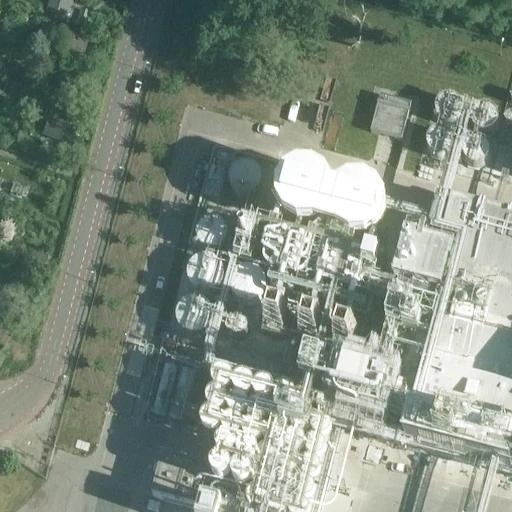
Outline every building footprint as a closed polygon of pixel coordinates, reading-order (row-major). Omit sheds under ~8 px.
[(64,0),(52,0),(48,16),(61,19),(60,22),(70,25),(75,8),(63,5),(64,0)] [(18,81),(0,81),(0,108),(19,108),(18,81)] [(511,141),(511,137),(511,95),(501,138),(511,141)] [(403,142),(412,105),(381,97),(371,134),(403,142)] [(464,117),(464,115),(464,114),(464,112),(463,109),(462,108),(460,106),(458,104),(456,103),(453,102),(450,102),(448,102),(445,103),(443,104),(441,106),(439,108),(438,111),(438,112),(437,114),(437,115),(437,117),(438,118),(438,120),(439,121),(440,123),(442,125),(443,126),(444,126),(445,127),(447,128),(448,128),(451,128),(454,128),(456,127),(458,126),(460,124),(462,122),(462,121),(463,120),(463,119),(464,117)] [(496,120),(496,119),(495,117),(494,115),(492,114),(490,112),(488,111),(486,110),(483,110),(480,111),(478,111),(476,112),(474,114),(473,115),(472,118),(471,120),(470,122),(470,124),(470,125),(471,127),(471,128),(472,129),(473,131),(474,132),(476,134),(478,136),(481,136),(483,137),(486,137),(489,136),(491,134),(493,133),(494,132),(495,130),(496,127),(497,126),(497,124),(497,122),(496,120)] [(68,130),(48,125),(44,142),(64,146),(68,130)] [(454,153),(455,151),(455,150),(455,148),(455,147),(455,145),(455,144),(454,142),(453,140),(452,139),(451,138),(449,137),(449,136),(446,135),(444,135),(441,135),(438,135),(436,136),(433,138),(431,140),(430,142),(429,144),(429,145),(429,147),(429,149),(429,150),(429,152),(430,154),(432,157),(434,158),(435,159),(437,160),(440,161),(442,161),(444,161),(447,160),(449,159),(451,158),(451,157),(452,156),(453,155),(454,153)] [(488,152),(487,151),(486,149),(485,147),(483,146),(481,145),(479,144),(478,143),(476,143),(473,143),(471,144),(469,145),(467,146),(465,148),(464,149),(463,150),(463,151),(462,153),(462,155),(462,157),(462,158),(462,159),(462,160),(462,161),(463,163),(465,165),(466,166),(468,168),(469,168),(471,169),(474,170),(475,170),(477,170),(479,169),(481,168),(484,167),(486,164),(487,162),(487,161),(488,160),(488,158),(488,156),(488,155),(488,153),(488,152)] [(221,199),(232,157),(222,154),(211,197),(221,199)] [(259,199),(260,197),(261,196),(262,194),(263,192),(263,191),(264,189),(264,187),(264,185),(263,184),(263,182),(262,180),(261,178),(260,177),(259,176),(258,175),(256,173),(254,173),(251,172),(249,171),(247,171),(245,171),(243,172),(241,172),(240,173),(237,175),(236,176),(234,178),(233,180),(233,182),(232,183),(232,185),(232,187),(232,189),(232,191),(232,192),(233,193),(234,195),(235,197),(237,199),(238,200),(241,202),(244,203),(246,203),(248,203),(250,203),(252,203),(255,202),(256,201),(259,199)] [(35,184),(15,180),(12,196),(31,200),(35,184)] [(291,199),(290,201),(289,203),(289,205),(289,207),(289,211),(290,214),(291,216),(292,218),(294,220),(295,221),(298,224),(301,225),(303,226),(305,226),(308,227),(310,227),(313,226),(315,226),(317,225),(319,224),(321,223),(323,221),(324,220),(326,218),(327,216),(328,214),(328,213),(329,211),(329,208),(329,207),(329,205),(329,204),(328,202),(328,199),(327,197),(325,195),(323,193),(322,191),(319,189),(316,188),(313,187),(309,187),(306,187),(303,188),(301,189),(299,190),(296,192),(294,194),(292,197),(291,199)] [(384,215),(383,213),(382,211),(381,210),(380,209),(379,207),(376,205),(374,203),(370,202),(367,201),(366,201),(363,201),(359,202),(356,203),(353,205),(351,207),(349,210),(347,212),(346,214),(346,217),(345,218),(345,220),(345,222),(345,223),(346,225),(346,228),(347,230),(348,232),(350,233),(351,235),(354,237),(356,238),(358,239),(360,240),(362,240),(364,241),(366,241),(369,240),(371,240),(374,238),(375,238),(377,237),(378,235),(380,234),(381,232),(382,231),(383,229),(384,227),(384,225),(384,222),(385,220),(384,218),(384,217),(384,215)] [(511,227),(431,206),(428,221),(435,223),(390,395),(222,351),(219,360),(213,382),(250,392),(382,427),(378,442),(511,476),(511,227)] [(28,220),(5,215),(0,239),(23,244),(28,220)] [(232,239),(232,237),(231,236),(230,234),(228,232),(226,230),(223,229),(221,228),(219,228),(217,228),(214,229),(211,230),(210,231),(208,233),(207,234),(206,236),(205,237),(205,239),(205,240),(204,241),(204,242),(205,245),(205,246),(206,248),(207,250),(209,252),(211,254),(214,255),(217,256),(219,256),(220,256),(223,255),(226,254),(227,253),(229,251),(230,249),(232,247),(232,245),(232,243),(232,241),(232,240),(232,239)] [(259,267),(265,245),(257,243),(251,265),(259,267)] [(227,278),(226,276),(225,273),(225,272),(224,270),(222,268),(219,266),(216,264),(213,263),(210,262),(207,262),(204,263),(201,264),(199,265),(197,266),(195,269),(193,270),(192,272),(192,273),(191,275),(190,278),(190,281),(190,282),(190,284),(191,286),(192,289),(194,292),(195,293),(197,295),(199,297),(201,298),(203,298),(205,299),(208,299),(210,299),(211,299),(213,299),(215,298),(218,297),(220,295),(221,294),(223,292),(224,291),(226,288),(226,286),(227,284),(227,281),(227,279),(227,278)] [(266,278),(265,276),(262,275),(259,273),(257,272),(254,271),(251,271),(249,271),(246,272),(243,274),(240,275),(238,278),(236,279),(235,282),(234,284),(234,285),(233,286),(233,288),(233,291),(233,293),(234,294),(234,296),(235,298),(236,300),(237,301),(239,303),(240,304),(242,306),(244,307),(246,307),(248,308),(250,308),(252,308),(255,308),(257,308),(259,307),(261,306),(263,305),(264,303),(266,302),(267,300),(268,298),(269,296),(270,294),(270,292),(270,290),(270,288),(270,286),(269,284),(268,282),(267,280),(266,278)] [(232,317),(235,302),(224,299),(221,314),(232,317)] [(214,317),(213,315),(211,313),(209,310),(206,308),(203,307),(200,306),(197,306),(195,306),(192,307),(190,307),(187,309),(184,311),(183,312),(182,314),(180,316),(180,317),(180,318),(179,320),(179,321),(179,323),(179,326),(179,327),(179,329),(180,331),(181,333),(182,335),(184,337),(186,339),(187,340),(190,341),(192,342),(194,343),(197,343),(199,343),(201,342),(203,342),(204,341),(207,340),(209,339),(210,337),(212,335),(213,333),(214,331),(215,329),(215,326),(215,324),(215,322),(215,320),(215,319),(214,317)] [(287,337),(292,320),(294,321),(295,316),(291,314),(290,317),(272,312),(273,310),(269,309),(268,313),(270,314),(266,331),(264,330),(262,335),(266,336),(266,333),(284,338),(284,340),(288,342),(290,337),(287,337)] [(320,345),(324,329),(326,329),(327,324),(323,323),(322,326),(306,321),(307,319),(302,318),(301,322),(303,323),(299,340),(297,339),(295,344),(300,345),(300,343),(317,347),(316,349),(320,350),(322,346),(320,345)] [(249,327),(248,325),(246,324),(245,323),(244,322),(242,322),(241,321),(239,321),(237,322),(236,322),(235,323),(233,324),(232,325),(232,326),(231,328),(230,329),(230,331),(230,332),(231,334),(231,335),(232,336),(233,338),(235,339),(237,340),(239,341),(241,340),(243,340),(245,339),(247,337),(248,336),(249,335),(249,333),(249,331),(249,330),(249,329),(249,327)] [(355,355),(359,338),(361,339),(362,334),(358,333),(357,335),(341,331),(342,328),(337,327),(336,332),(338,332),(333,349),(331,348),(330,353),(335,354),(335,352),(351,356),(351,359),(355,360),(356,355),(355,355)] [(396,341),(395,341),(393,341),(391,341),(389,342),(387,343),(386,344),(386,346),(386,347),(386,349),(386,350),(387,352),(389,354),(390,354),(392,355),(394,355),(396,354),(397,354),(398,352),(399,351),(400,350),(400,349),(400,347),(400,345),(399,344),(398,343),(396,341)] [(394,357),(392,356),(390,356),(388,356),(386,356),(384,357),(383,359),(382,360),(382,362),(382,363),(382,364),(382,365),(382,366),(383,368),(385,369),(387,370),(388,370),(390,370),(392,369),(393,368),(395,367),(395,366),(396,364),(396,362),(395,360),(395,358),(394,357)] [(387,378),(386,377),(384,377),(383,377),(382,377),(380,378),(378,379),(377,380),(376,382),(376,383),(376,384),(376,385),(377,387),(377,388),(378,389),(379,390),(381,391),(382,391),(383,391),(384,391),(386,391),(387,390),(388,389),(390,388),(390,386),(390,384),(390,383),(390,381),(389,380),(387,378)] [(378,431),(377,430),(377,429),(376,428),(375,427),(373,426),(372,426),(370,427),(369,427),(368,428),(367,429),(366,430),(366,431),(366,432),(366,433),(366,434),(367,436),(367,437),(368,437),(369,438),(371,438),(372,438),(374,438),(375,438),(376,437),(377,436),(378,434),(378,433),(378,432),(378,431)] [(153,499),(200,511),(247,511),(252,492),(161,468),(153,499)]
